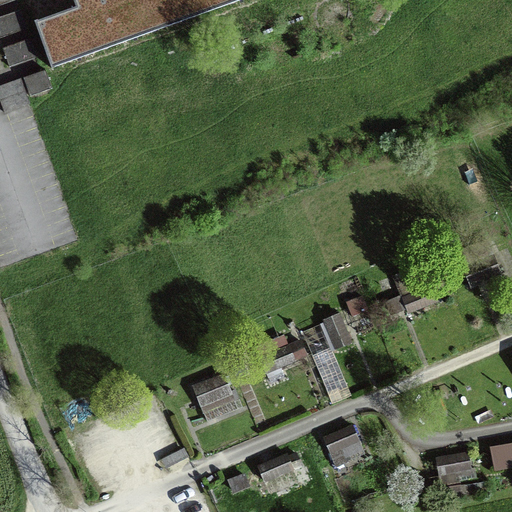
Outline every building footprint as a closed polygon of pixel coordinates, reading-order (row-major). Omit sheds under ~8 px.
[(75,0),(78,9),(36,24),(36,23),(33,24),(50,70),(243,0),(75,0)] [(0,39),(26,30),(19,11),(0,18),(0,39)] [(8,69),(36,59),(29,40),(1,50),(8,69)] [(28,99),(50,91),(44,72),(22,80),(28,99)] [(0,106),(3,115),(28,106),(19,81),(0,87),(0,106)] [(503,275),(495,255),(462,268),(470,288),(503,275)] [(407,311),(409,316),(441,303),(433,285),(420,291),(411,269),(393,276),(401,296),(388,301),(393,316),(407,311)] [(368,312),(362,296),(346,302),(352,318),(368,312)] [(323,321),(336,351),(352,344),(339,314),(323,321)] [(281,368),(308,358),(301,341),(289,346),(284,335),(254,347),(269,384),(285,377),(281,368)] [(324,384),(333,381),(325,362),(316,366),(324,384)] [(192,387),(207,423),(243,408),(228,372),(192,387)] [(352,426),(323,438),(336,468),(365,455),(352,426)] [(494,473),(511,469),(511,444),(490,448),(494,473)] [(161,460),(165,469),(188,458),(184,449),(161,460)] [(471,451),(435,458),(443,501),(493,492),(491,481),(462,486),(461,481),(476,478),(471,451)] [(288,456),(288,455),(245,472),(246,474),(227,481),(233,496),(251,489),(250,487),(263,482),(271,500),(300,488),(294,472),(304,468),(298,453),(288,456)]
